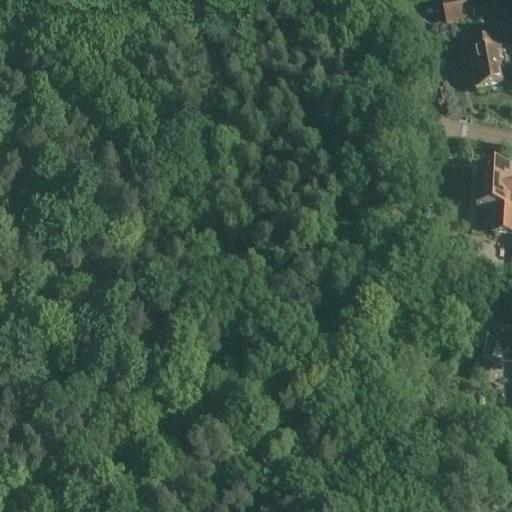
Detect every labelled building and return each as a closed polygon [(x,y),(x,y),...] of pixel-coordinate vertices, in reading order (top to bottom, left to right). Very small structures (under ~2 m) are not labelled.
[(449,0),(440,2),(446,25),(473,19),(468,0),(449,0)] [(471,45),(473,57),(469,57),(476,93),(505,88),(498,52),(493,53),(490,41),(471,45)] [(511,236),(511,188),(510,188),(511,173),(478,171),(476,209),(493,210),(491,235),(511,236)] [(473,271),(472,286),(488,286),(489,263),(474,262),(473,271)] [(511,338),(488,333),(489,332),(485,331),(482,346),(485,347),(482,364),(511,370),(511,338)]
